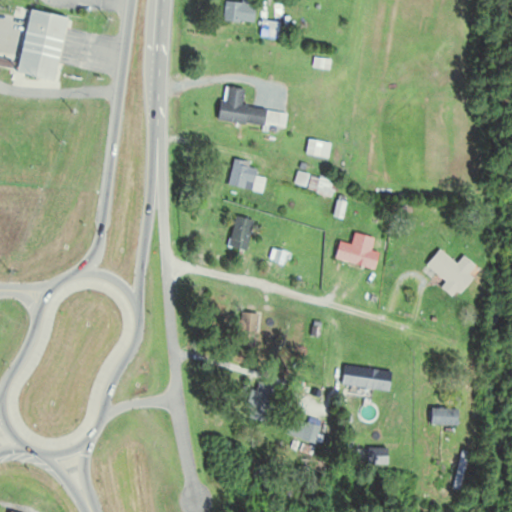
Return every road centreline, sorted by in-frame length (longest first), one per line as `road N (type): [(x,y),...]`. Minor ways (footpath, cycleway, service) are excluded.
road 1 (residential): [(104,413),(175,399),(155,108)]
road 2 (primary): [(136,305),(159,0)]
road 3 (primary): [(130,0),(99,241),(82,271)]
